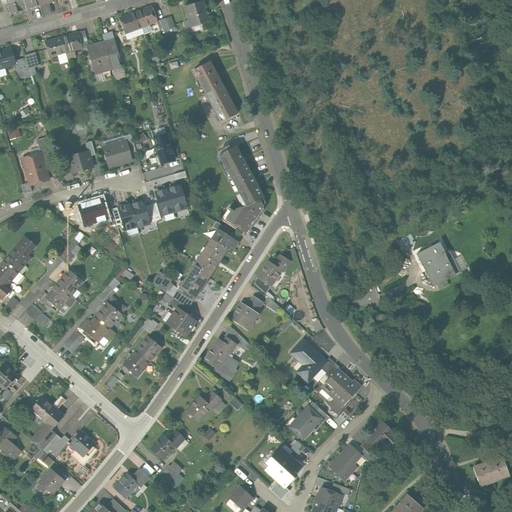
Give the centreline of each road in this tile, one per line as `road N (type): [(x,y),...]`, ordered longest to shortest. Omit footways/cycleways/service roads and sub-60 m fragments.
road 1 (residential): [(135,437),(291,208)]
road 2 (residential): [(228,0),(291,208)]
road 3 (residential): [(291,208),(329,320),(388,387)]
road 4 (residential): [(135,437),(0,317)]
road 5 (residential): [(388,387),(314,465),(295,511)]
road 6 (residential): [(388,387),(446,462),(454,511)]
road 7 (residential): [(0,38),(130,0)]
road 8 (residential): [(127,179),(0,215)]
